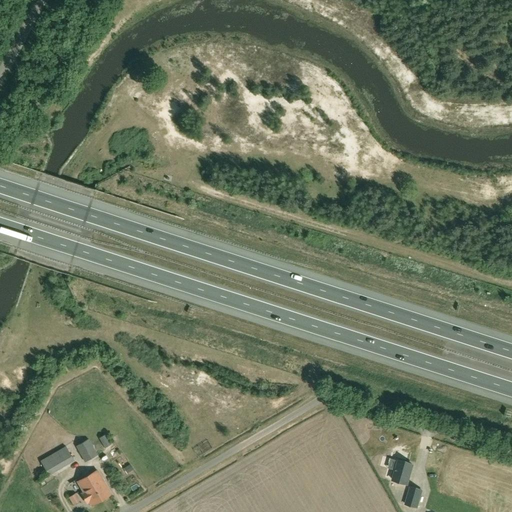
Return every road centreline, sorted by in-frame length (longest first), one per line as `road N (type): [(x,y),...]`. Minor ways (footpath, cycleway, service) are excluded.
road 1 (motorway): [(511,351),(0,185)]
road 2 (motorway): [(0,224),(511,389)]
road 3 (unclassified): [(128,511),(325,397),(462,436)]
road 4 (track): [(194,186),(511,284)]
